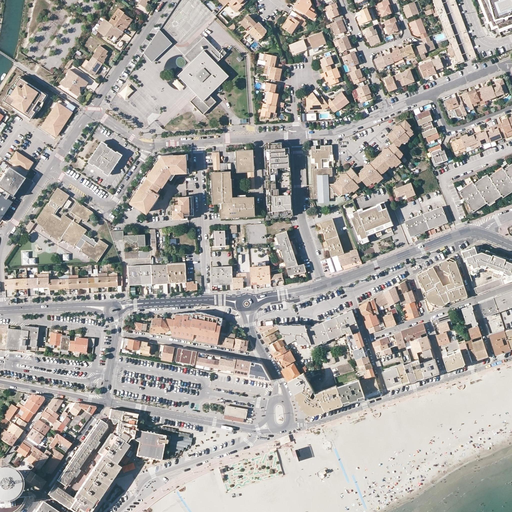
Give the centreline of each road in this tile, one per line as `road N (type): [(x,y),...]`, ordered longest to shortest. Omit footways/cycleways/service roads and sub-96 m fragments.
road 1 (residential): [(98,511),(122,488),(244,444),(252,431)]
road 2 (residential): [(206,300),(197,141)]
road 3 (residential): [(297,135),(300,211),(324,284)]
road 4 (residential): [(115,330),(250,358),(263,354)]
road 5 (residential): [(104,401),(243,427)]
road 6 (residential): [(143,144),(144,156),(109,205),(51,169)]
road 7 (residential): [(41,495),(2,462),(51,391)]
road 8 (residential): [(168,0),(91,111)]
road 9 (unknown): [(212,29),(245,53),(251,138)]
